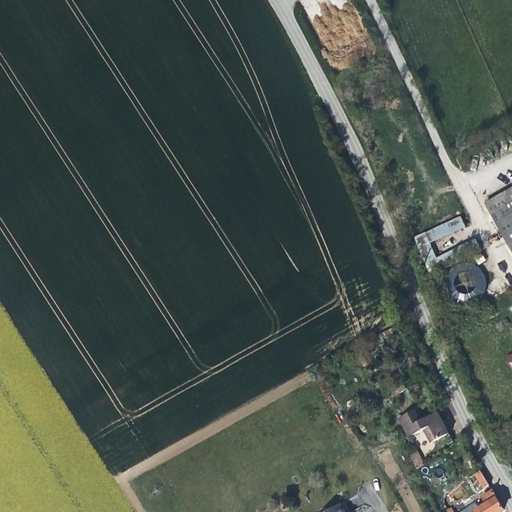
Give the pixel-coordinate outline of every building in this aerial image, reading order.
[(302,0),(301,1),(310,18),(321,12),(315,0),(302,0)] [(511,255),(511,184),(484,198),(511,255)] [(461,217),(413,235),(428,272),(458,261),(454,250),(435,257),(430,242),(465,228),(461,217)] [(474,257),(477,264),(485,260),(481,254),(474,257)] [(450,287),(461,305),(490,288),(472,258),(443,275),(450,287)] [(411,414),(422,432),(427,429),(436,444),(452,434),(447,424),(440,412),(423,422),(416,411),(411,414)] [(411,414),(402,419),(412,438),(422,432),(411,414)] [(417,468),(424,464),(417,450),(409,454),(417,468)] [(483,468),(477,472),(483,480),(487,486),(492,483),(483,468)] [(452,511),(451,508),(448,510),(449,511),(500,511),(507,508),(495,489),(483,496),(486,501),(478,506),(480,509),(476,511),(452,511)]
